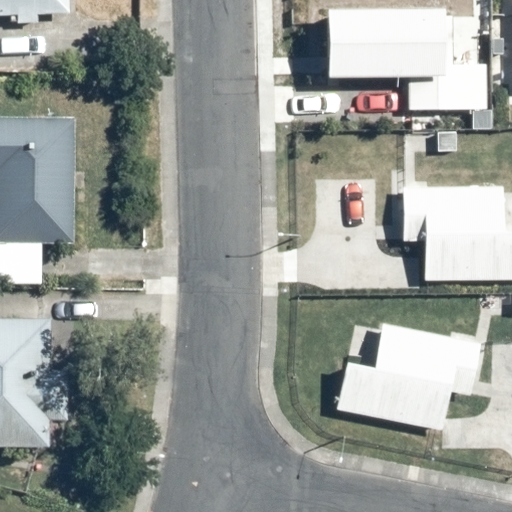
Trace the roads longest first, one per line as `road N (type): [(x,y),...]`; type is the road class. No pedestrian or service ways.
road 1 (residential): [(200,472),(216,341),(207,0)]
road 2 (residential): [(200,472),(410,511)]
